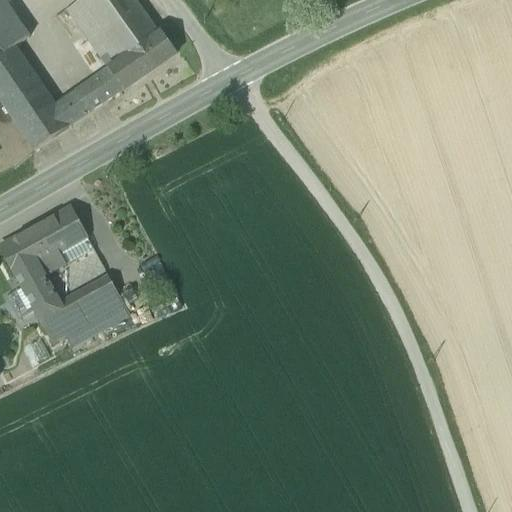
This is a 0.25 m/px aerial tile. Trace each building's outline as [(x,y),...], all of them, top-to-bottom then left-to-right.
[(159,35),(134,0),(80,0),(59,15),(73,35),(81,29),(109,69),(159,35)] [(159,35),(109,69),(124,91),(177,55),(162,33),(159,35)] [(56,106),(15,46),(0,56),(0,100),(36,152),(71,127),(56,106)] [(93,113),(78,91),(56,106),(71,127),(93,113)] [(71,210),(0,248),(0,249),(53,345),(75,333),(60,305),(45,278),(66,267),(67,267),(94,252),(87,240),(88,240),(71,210)] [(101,267),(83,277),(89,289),(108,278),(101,267)] [(89,289),(60,305),(75,333),(124,306),(108,278),(89,289)]
